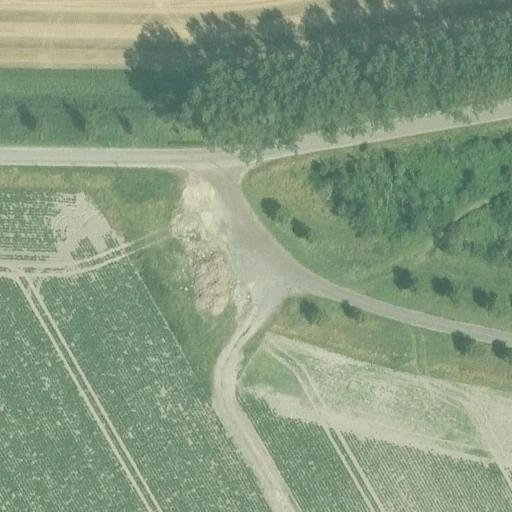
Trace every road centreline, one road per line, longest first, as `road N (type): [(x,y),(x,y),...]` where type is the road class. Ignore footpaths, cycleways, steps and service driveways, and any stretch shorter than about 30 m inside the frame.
road 1 (unclassified): [(220,156),(511,107)]
road 2 (track): [(283,511),(228,416),(219,378),(232,344),(292,269)]
road 3 (unclassified): [(292,269),(355,303),(511,340)]
road 4 (unclassified): [(220,156),(0,158)]
road 5 (unclassified): [(292,269),(239,205),(220,156)]
